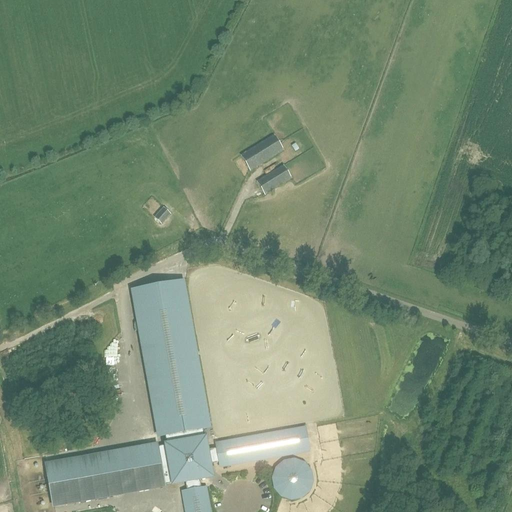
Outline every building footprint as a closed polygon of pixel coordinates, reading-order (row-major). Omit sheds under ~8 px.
[(250,170),(283,150),(274,136),(241,156),(250,170)] [(265,194),(291,179),(283,166),(257,182),(265,194)] [(170,215),(162,207),(153,217),(161,225),(170,215)] [(205,438),(204,438),(202,428),(208,427),(182,283),(133,292),(159,436),(164,435),(166,445),(165,445),(166,446),(156,447),(156,446),(47,465),(54,506),(163,487),(163,485),(172,483),(172,484),(185,482),(187,492),(183,492),(186,511),(208,511),(205,488),(201,489),(199,480),(212,477),(210,464),(219,463),(220,467),(308,451),(304,429),(216,445),(217,449),(207,450),(205,438)] [(281,495),(291,499),(300,497),(308,491),(311,481),(309,472),(303,464),(294,461),(284,463),(277,469),(273,478),(275,488),(281,495)]
